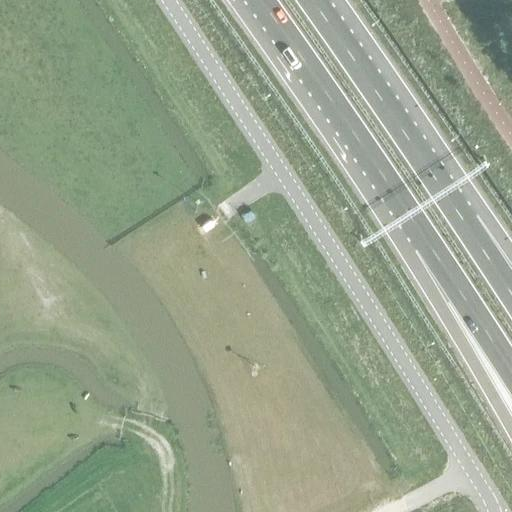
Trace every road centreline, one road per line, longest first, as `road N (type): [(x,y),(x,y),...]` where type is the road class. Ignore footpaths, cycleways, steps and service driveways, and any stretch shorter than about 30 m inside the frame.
road 1 (unclassified): [(489,511),(162,0)]
road 2 (unclassified): [(430,487),(334,326),(117,0)]
road 3 (trunk): [(258,0),(427,241)]
road 4 (trunk): [(461,221),(309,0)]
road 5 (trunk): [(427,241),(511,419)]
road 6 (trunk): [(427,241),(511,371)]
